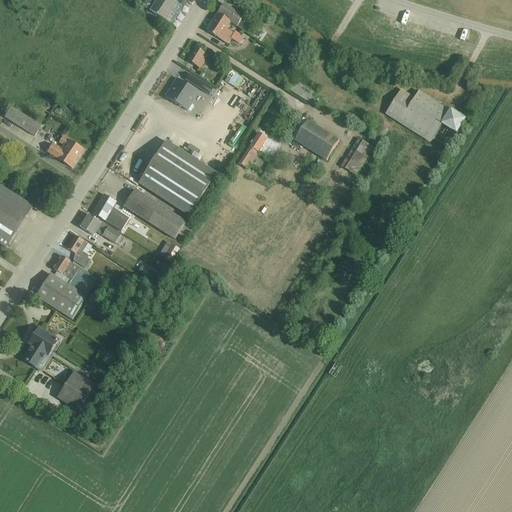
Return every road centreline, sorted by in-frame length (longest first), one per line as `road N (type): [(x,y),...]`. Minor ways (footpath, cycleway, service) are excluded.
road 1 (residential): [(0,318),(205,0)]
road 2 (unclassified): [(511,36),(389,0)]
